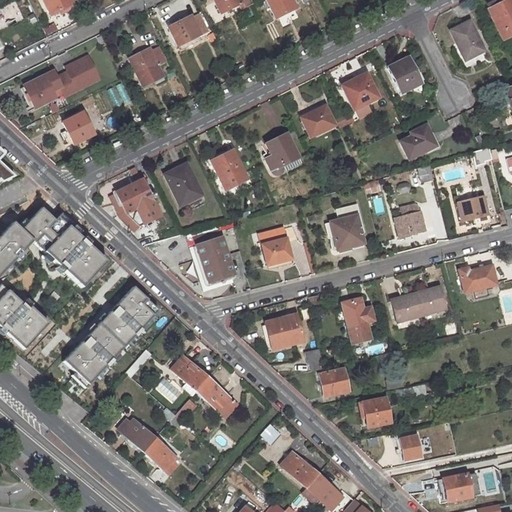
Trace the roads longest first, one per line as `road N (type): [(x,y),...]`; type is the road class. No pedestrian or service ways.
road 1 (residential): [(63,189),(412,13)]
road 2 (residential): [(199,314),(505,237)]
road 3 (residential): [(401,511),(199,314)]
road 4 (primary): [(155,511),(0,374)]
road 5 (residential): [(199,314),(63,189)]
road 6 (residential): [(145,0),(0,72)]
road 7 (primary): [(0,421),(105,511)]
